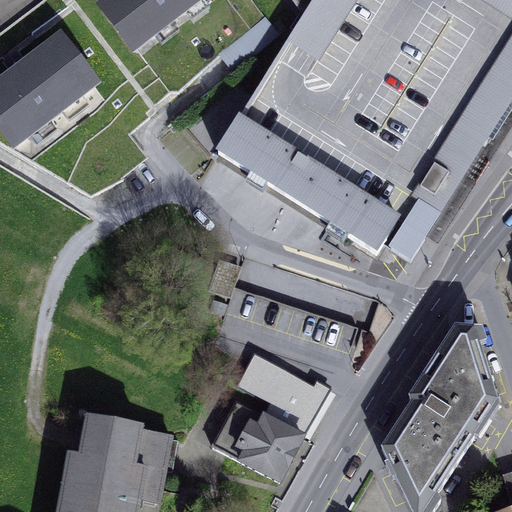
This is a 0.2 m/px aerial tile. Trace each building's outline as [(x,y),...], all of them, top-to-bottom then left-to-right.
[(118,0),(103,11),(134,52),(152,38),(170,24),(183,15),(201,1),(202,0),(118,0)] [(511,0),(290,0),(300,14),(305,20),(296,34),(239,124),(397,224),(405,229),(390,252),(411,265),(426,240),(511,103),(511,0)] [(183,15),(192,26),(210,13),(201,1),(183,15)] [(290,30),(296,34),(305,20),(300,14),(290,30)] [(233,63),(239,70),(279,36),(266,21),(226,55),(233,63)] [(152,38),(161,50),(179,36),(170,24),(152,38)] [(0,92),(0,127),(14,146),(92,88),(61,47),(28,72),(16,80),(0,92)] [(12,74),(16,80),(28,72),(23,66),(12,74)] [(511,103),(426,240),(439,248),(511,131),(511,103)] [(397,224),(239,124),(218,157),(230,164),(365,249),(377,257),(397,224)] [(104,158),(121,179),(145,160),(128,139),(104,158)] [(231,299),(240,272),(219,265),(210,292),(231,299)] [(430,395),(446,371),(439,366),(445,357),(458,338),(476,339),(479,348),(487,346),(482,333),(456,331),(410,402),(412,407),(413,406),(415,407),(420,399),(419,398),(420,396),(426,401),(430,395)] [(479,348),(476,339),(458,338),(445,357),(439,366),(446,371),(430,395),(426,401),(420,396),(419,398),(420,399),(415,407),(413,406),(412,407),(412,408),(397,431),(393,437),(400,445),(391,460),(396,470),(393,474),(396,481),(411,511),(434,511),(439,505),(436,498),(475,439),(497,405),(479,348)] [(285,378),(287,373),(255,356),(253,361),(285,378)] [(265,415),(267,417),(266,420),(296,436),(322,391),(314,387),(314,388),(287,373),(285,378),(253,361),(237,389),(269,407),(265,415)] [(296,436),(304,441),(331,391),(316,383),(314,387),(322,391),(296,436)] [(213,449),(279,485),(304,441),(296,436),(266,420),(238,404),(213,449)] [(475,439),(478,442),(499,410),(497,405),(475,439)] [(138,511),(140,501),(159,505),(165,474),(172,475),(175,461),(176,455),(169,453),(171,442),(171,441),(141,435),(142,432),(87,422),(81,453),(71,451),(59,511),(138,511)] [(393,474),(396,470),(391,460),(400,445),(393,437),(383,452),(389,466),(385,468),(392,483),(396,481),(393,474)] [(169,453),(176,455),(178,443),(171,442),(169,453)] [(504,511),(511,511),(511,475),(503,478),(511,504),(502,506),(504,511)]
